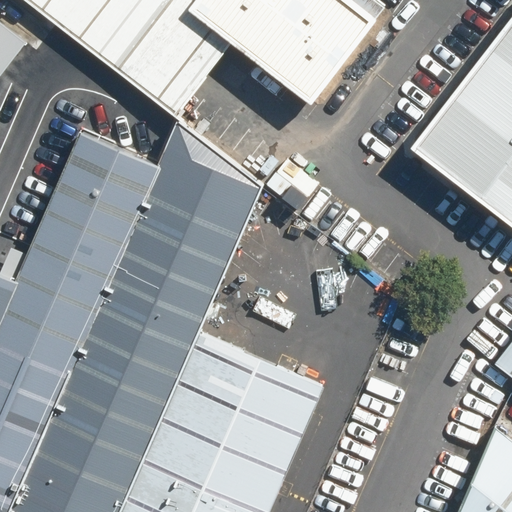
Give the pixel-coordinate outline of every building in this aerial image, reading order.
[(51,33),(5,0),(0,0),(0,56),(22,72),(51,33)] [(30,0),(172,109),(229,36),(314,102),(378,20),(352,0),(30,0)] [(511,18),(415,146),(511,219),(511,18)] [(179,118),(161,165),(5,511),(125,511),(206,332),(268,188),(179,118)] [(0,511),(5,511),(161,165),(78,130),(11,285),(0,280),(0,511)] [(125,511),(267,511),(325,384),(206,332),(125,511)] [(511,336),(494,359),(511,373),(511,336)] [(511,511),(511,430),(502,422),(461,511),(511,511)]
